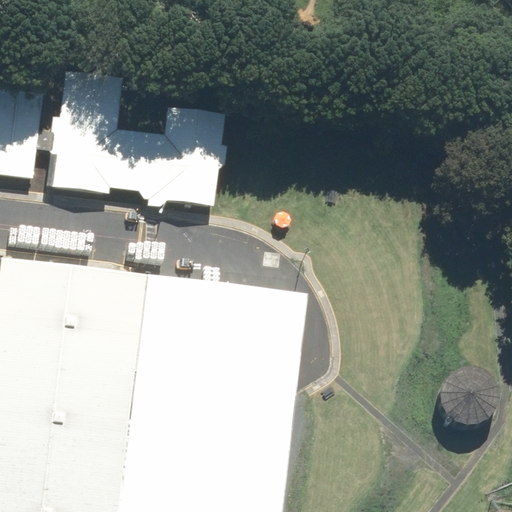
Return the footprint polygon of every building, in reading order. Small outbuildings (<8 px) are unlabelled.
[(45,76),(0,71),(0,170),(35,174),(45,76)] [(217,118),(76,100),(65,186),(205,205),(217,118)] [(116,511),(143,289),(0,272),(0,511),(116,511)] [(280,511),(304,307),(200,296),(143,289),(116,511),(280,511)] [(441,395),(440,401),(440,406),(441,411),(443,416),(445,420),(448,424),(452,428),(457,431),(462,433),(467,434),(472,434),(477,433),(482,431),(487,429),(491,425),(494,422),(497,417),(499,412),(500,407),(500,402),(499,397),(498,392),(495,387),(492,383),(488,380),(483,377),(479,375),(473,374),(468,374),(463,375),(458,376),(454,379),(449,382),(446,386),(443,391),(441,395)]
